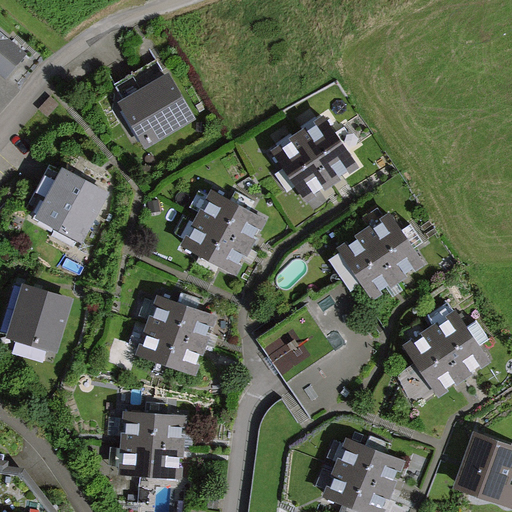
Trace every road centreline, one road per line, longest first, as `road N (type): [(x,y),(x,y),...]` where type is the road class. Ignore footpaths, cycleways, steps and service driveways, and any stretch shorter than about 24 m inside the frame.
road 1 (residential): [(0,134),(82,44),(184,0)]
road 2 (residential): [(236,511),(250,413),(274,384)]
road 3 (residential): [(0,411),(39,442),(86,511)]
